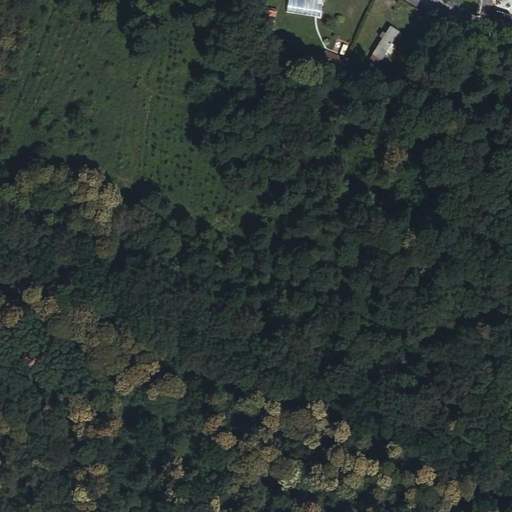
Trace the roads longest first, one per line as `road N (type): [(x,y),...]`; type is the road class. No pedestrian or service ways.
road 1 (track): [(187,0),(438,424),(511,511)]
road 2 (track): [(438,424),(0,237)]
